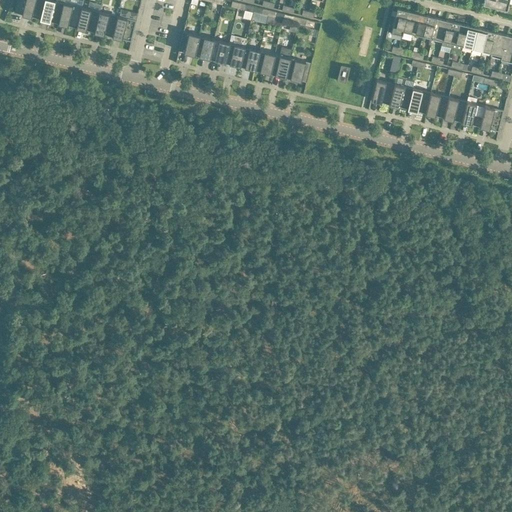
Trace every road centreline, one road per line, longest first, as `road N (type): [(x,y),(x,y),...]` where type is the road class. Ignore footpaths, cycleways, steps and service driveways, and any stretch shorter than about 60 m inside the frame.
road 1 (residential): [(498,170),(161,85)]
road 2 (residential): [(132,78),(0,46)]
